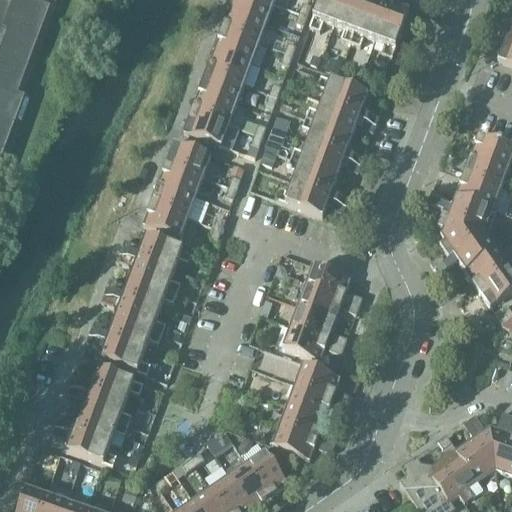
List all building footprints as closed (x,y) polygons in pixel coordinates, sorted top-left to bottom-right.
[(53,12),(30,3),(19,0),(0,0),(0,177),(28,102),(21,99),(48,26),(53,12)] [(30,0),(30,3),(53,12),(57,0),(30,0)] [(233,0),(228,15),(266,29),(273,8),(250,0),(233,0)] [(250,0),(273,8),(276,0),(250,0)] [(350,48),(368,1),(364,0),(321,0),(309,33),(319,37),(323,27),(344,35),(341,45),(350,48)] [(403,0),(393,0),(392,5),(401,8),(403,0)] [(409,17),(388,9),(368,1),(350,48),(360,52),(363,42),(385,50),(381,60),(392,63),(409,17)] [(299,18),(307,21),(311,11),(303,8),(299,18)] [(221,35),(258,49),(266,29),(228,15),(221,35)] [(307,21),(299,18),(295,28),(303,31),(307,21)] [(221,35),(213,55),(251,69),(258,49),(221,35)] [(511,46),(506,44),(498,65),(511,70),(511,46)] [(284,58),(292,61),(296,51),(288,48),(284,58)] [(213,55),(206,76),(243,89),(251,69),(213,55)] [(280,68),(288,72),(292,61),(284,58),(280,68)] [(206,76),(198,96),(236,110),(243,89),(206,76)] [(309,114),(305,124),(352,141),(368,100),(321,82),(317,93),(326,96),(318,117),(309,114)] [(269,99),(277,102),(281,92),(273,89),(269,99)] [(198,96),(191,116),(229,130),(236,110),(198,96)] [(277,102),(269,99),(265,109),(274,112),(277,102)] [(365,120),(378,125),(381,116),(368,111),(365,120)] [(229,130),(191,116),(183,137),(221,151),(229,130)] [(290,164),(337,182),(352,141),(305,124),(302,133),(311,137),(303,158),(294,154),(290,164)] [(360,133),(373,138),(376,129),(364,124),(360,133)] [(254,139),(262,142),(266,132),(258,129),(254,139)] [(262,142),(254,139),(250,149),(259,153),(262,142)] [(470,160),(508,174),(511,162),(511,152),(478,139),(470,160)] [(173,147),(165,168),(203,182),(211,161),(173,147)] [(350,161),(363,165),(366,156),(353,152),(350,161)] [(463,181),(500,195),(508,174),(470,160),(463,181)] [(275,205),(322,223),(337,182),(290,164),(287,174),(296,177),(288,198),(279,195),(275,205)] [(345,174),(358,178),(361,170),(349,165),(345,174)] [(165,168),(158,189),(195,202),(203,182),(165,168)] [(228,192),(237,195),(240,185),(232,181),(228,192)] [(463,181),(455,201),(496,216),(493,214),(500,195),(463,181)] [(150,209),(188,223),(195,202),(158,189),(150,209)] [(237,195),(228,192),(225,202),(233,205),(237,195)] [(335,201),(348,206),(351,197),(339,192),(335,201)] [(432,196),(428,205),(441,209),(444,200),(432,196)] [(443,234),(440,241),(489,235),(496,216),(455,201),(448,221),(442,219),(437,232),(443,234)] [(330,214),(343,219),(346,210),(334,206),(330,214)] [(188,223),(150,209),(143,230),(180,244),(188,223)] [(423,218),(427,219),(436,222),(439,213),(427,209),(423,218)] [(213,232),(222,235),(225,225),(217,222),(213,232)] [(210,242),(218,245),(222,235),(213,232),(210,242)] [(453,259),(465,276),(501,251),(489,235),(440,241),(444,247),(440,250),(448,262),(453,259)] [(192,258),(145,241),(130,282),(177,300),(180,290),(171,286),(179,265),(188,269),(192,258)] [(124,245),(121,254),(133,258),(137,249),(124,245)] [(465,276),(477,294),(510,271),(498,254),(501,252),(501,251),(465,276)] [(119,258),(116,267),(129,271),(132,262),(119,258)] [(430,268),(435,276),(446,268),(441,261),(430,268)] [(312,270),(305,291),(342,305),(350,284),(312,270)] [(511,274),(510,271),(477,294),(490,312),(511,297),(511,274)] [(438,280),(443,287),(454,280),(449,272),(438,280)] [(177,300),(130,282),(115,323),(162,340),(165,330),(156,327),(164,306),(173,309),(177,300)] [(109,285),(106,294),(118,299),(122,290),(109,285)] [(305,291),(297,312),(335,326),(342,305),(305,291)] [(104,298),(101,307),(114,312),(117,303),(104,298)] [(347,307),(359,312),(362,303),(350,299),(347,307)] [(359,312),(347,307),(344,315),(356,320),(359,312)] [(494,318),(502,329),(511,321),(511,317),(506,309),(494,318)] [(297,312),(290,332),(327,346),(335,326),(297,312)] [(162,340),(115,323),(99,364),(146,381),(150,371),(141,367),(149,346),(158,350),(162,340)] [(94,326),(91,335),(103,339),(107,330),(94,326)] [(327,346),(290,332),(282,353),(320,367),(327,346)] [(89,339),(86,348),(99,353),(102,344),(89,339)] [(332,348),(344,352),(347,344),(335,339),(332,348)] [(344,352),(332,348),(329,356),(341,360),(344,352)] [(302,369),(295,390),(332,404),(340,383),(302,369)] [(81,414),(128,432),(131,422),(122,419),(130,398),(139,401),(143,391),(96,373),(81,414)] [(76,377),(72,386),(84,390),(88,381),(76,377)] [(71,390),(67,399),(80,404),(83,395),(71,390)] [(295,390),(287,410),(325,424),(332,404),(295,390)] [(337,406),(349,410),(352,402),(340,397),(337,406)] [(349,410),(337,406),(333,414),(346,419),(349,410)] [(287,410),(280,430),(317,444),(325,424),(287,410)] [(128,432),(81,414),(66,456),(112,473),(116,463),(107,459),(115,438),(124,441),(128,432)] [(60,417),(57,426),(70,431),(73,422),(60,417)] [(511,437),(510,437),(511,432),(511,421),(502,417),(496,432),(490,430),(495,474),(511,480),(511,437)] [(495,474),(490,430),(484,434),(475,421),(463,429),(472,442),(455,453),(455,454),(478,487),(495,474)] [(317,444),(280,430),(272,451),(294,460),(309,466),(317,444)] [(56,431),(52,440),(65,444),(68,435),(56,431)] [(322,446),(334,451),(337,442),(325,438),(322,446)] [(226,440),(217,446),(222,453),(231,447),(226,440)] [(455,454),(455,453),(446,441),(437,447),(443,455),(441,463),(437,466),(459,499),(458,500),(464,508),(474,501),(468,493),(478,487),(455,454)] [(319,454),(331,459),(334,451),(322,446),(319,454)] [(294,460),(272,451),(246,469),(269,502),(288,489),(278,476),(294,460)] [(190,464),(195,471),(204,465),(199,458),(190,464)] [(459,499),(437,466),(427,473),(424,472),(416,461),(401,472),(406,480),(399,485),(417,511),(454,511),(450,506),(458,500),(459,499)] [(190,464),(182,470),(187,478),(195,471),(190,464)] [(229,482),(249,511),(254,511),(269,502),(246,469),(229,482)] [(211,494),(223,511),(249,511),(229,482),(211,494)] [(164,483),(155,489),(160,496),(169,490),(164,483)] [(18,511),(42,511),(47,500),(26,492),(18,511)] [(223,511),(211,494),(193,506),(197,511),(223,511)] [(65,511),(67,507),(47,500),(42,511),(65,511)]
